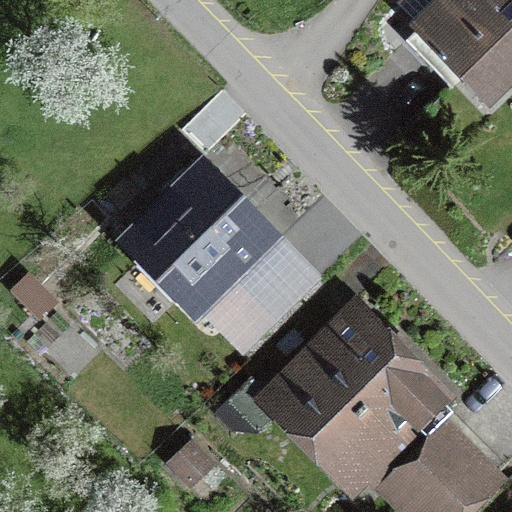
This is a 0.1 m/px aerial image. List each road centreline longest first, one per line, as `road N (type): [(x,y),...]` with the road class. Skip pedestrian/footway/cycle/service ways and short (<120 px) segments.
road 1 (tertiary): [(175,0),(511,349)]
road 2 (track): [(286,116),(360,0)]
